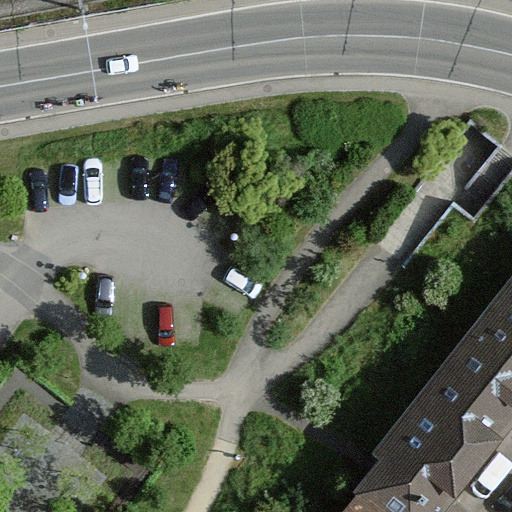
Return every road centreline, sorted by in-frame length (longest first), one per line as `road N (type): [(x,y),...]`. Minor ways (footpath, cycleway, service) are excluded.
road 1 (motorway): [(0,278),(320,110),(506,0)]
road 2 (tertiary): [(0,86),(340,35),(511,55)]
road 3 (motorway): [(265,0),(0,138)]
